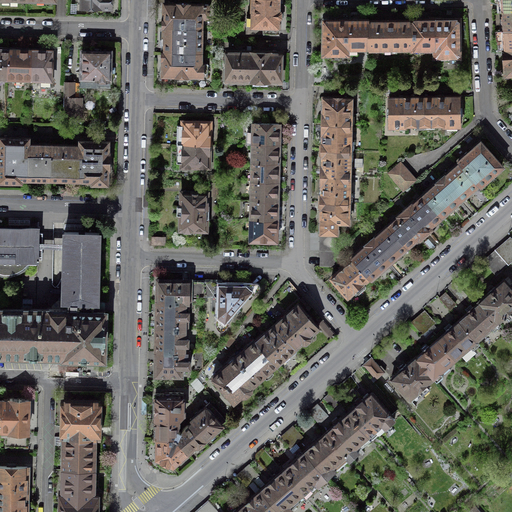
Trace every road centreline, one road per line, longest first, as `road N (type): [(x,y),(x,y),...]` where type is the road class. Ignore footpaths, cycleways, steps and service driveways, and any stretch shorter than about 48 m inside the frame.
road 1 (residential): [(356,340),(160,511)]
road 2 (residential): [(511,205),(356,340)]
road 3 (residential): [(294,262),(131,257)]
road 4 (residential): [(299,102),(136,99)]
road 5 (residential): [(294,262),(299,102)]
road 6 (residential): [(511,148),(484,106),(478,0)]
road 7 (residential): [(137,29),(0,26)]
road 8 (residential): [(128,380),(127,476),(145,511)]
road 9 (residential): [(49,377),(46,511)]
road 10 (residential): [(132,205),(0,202)]
road 11 (residential): [(131,257),(128,380)]
